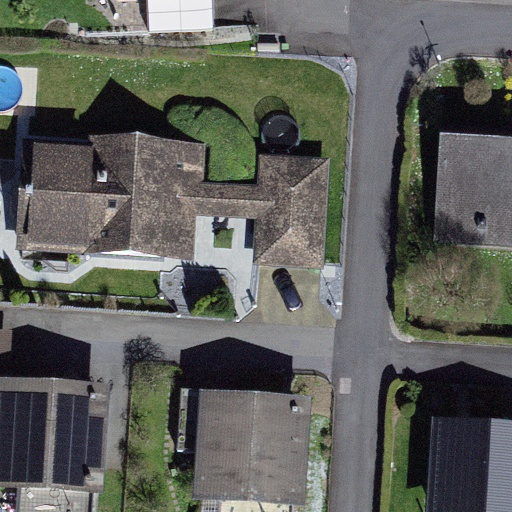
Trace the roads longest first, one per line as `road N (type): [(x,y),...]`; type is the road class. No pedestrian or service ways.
road 1 (residential): [(384,29),(350,511)]
road 2 (residential): [(384,29),(511,32)]
